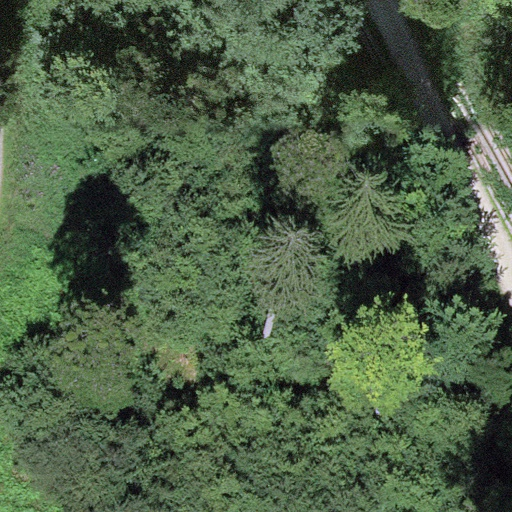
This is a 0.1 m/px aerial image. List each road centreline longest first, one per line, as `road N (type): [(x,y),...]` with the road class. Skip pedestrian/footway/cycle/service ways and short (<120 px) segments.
road 1 (track): [(449,511),(393,186),(397,35)]
road 2 (track): [(373,0),(511,280)]
